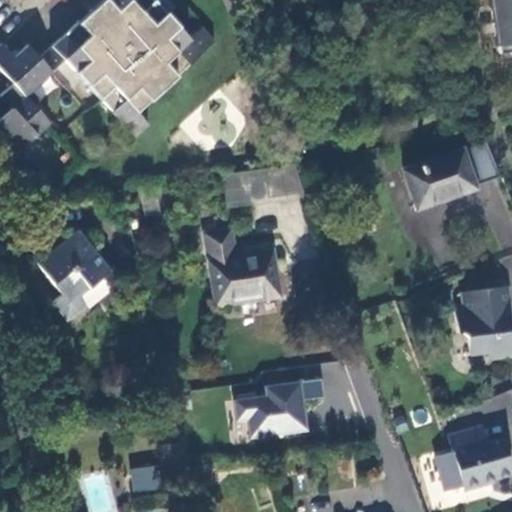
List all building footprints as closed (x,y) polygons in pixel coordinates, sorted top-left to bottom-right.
[(99,0),(38,58),(51,71),(63,60),(120,121),(134,137),(148,124),(136,112),(190,60),(213,40),(201,27),(189,39),(152,0),(99,0)] [(511,0),(485,0),(493,52),(495,51),(497,59),(511,56),(511,0)] [(1,45),(0,45),(0,68),(25,95),(51,71),(38,58),(37,59),(25,46),(13,58),(1,45)] [(0,68),(0,71),(9,81),(10,83),(0,92),(0,99),(9,110),(0,118),(0,125),(8,134),(0,140),(0,151),(7,159),(46,123),(24,97),(25,95),(0,68)] [(495,174),(484,142),(460,151),(459,148),(401,169),(415,206),(472,186),(471,183),(495,174)] [(292,162),(288,164),(248,170),(253,199),(298,191),(292,162)] [(238,254),(234,225),(205,229),(215,303),(278,295),(272,249),(238,254)] [(78,232),(35,261),(58,294),(48,301),(62,320),(81,307),(75,297),(108,275),(78,232)] [(511,316),(508,287),(462,293),(464,311),(455,312),(458,333),(462,333),(468,337),(470,355),(491,352),(492,359),(511,356),(511,335),(510,324),(511,323),(511,316)] [(322,381),(264,381),(263,398),(233,397),(233,438),(306,439),(307,398),(322,399),(322,381)] [(511,473),(501,436),(485,440),(480,423),(447,432),(452,449),(437,453),(447,487),(462,483),(463,487),(511,473)] [(187,467),(180,442),(161,446),(166,470),(187,467)] [(158,466),(129,468),(131,492),(160,490),(158,466)]
